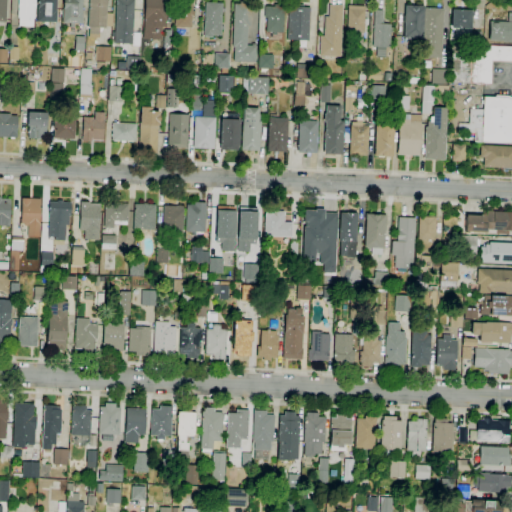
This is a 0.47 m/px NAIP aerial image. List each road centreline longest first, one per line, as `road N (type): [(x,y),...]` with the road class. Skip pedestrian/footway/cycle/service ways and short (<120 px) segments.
road 1 (residential): [(511,192),(0,167)]
road 2 (residential): [(511,397),(0,373)]
